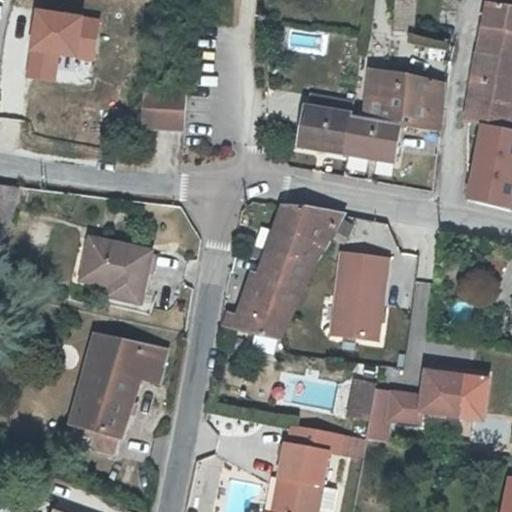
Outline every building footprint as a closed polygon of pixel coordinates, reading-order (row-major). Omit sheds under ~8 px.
[(474,74),(473,80),(473,84),(511,90),(511,0),(493,0),(492,3),(488,3),(482,32),(474,74)] [(416,9),(416,3),(400,1),(397,36),(413,38),(414,31),(415,17),(416,10),(416,9)] [(401,124),(402,124),(439,130),(445,84),(369,73),(364,118),(365,118),(401,124)] [(472,100),(511,106),(511,90),(473,84),(472,100)] [(181,87),(140,86),(140,124),(180,125),(181,87)] [(347,154),(351,116),(351,115),(352,102),(310,95),(308,109),(306,109),(299,146),(347,154)] [(511,106),(472,100),(471,123),(501,128),(511,129),(511,106)] [(365,118),(364,118),(351,116),(347,154),(395,162),(401,124),(365,118)] [(511,129),(501,128),(500,141),(486,141),(484,151),(498,152),(497,163),(511,164),(511,129)] [(0,238),(13,183),(0,179),(0,238)] [(271,251),(321,258),(336,228),(339,224),(341,218),(343,215),(288,206),(283,231),(278,231),(271,251)] [(108,271),(106,282),(104,290),(138,298),(148,248),(86,235),(80,266),(108,271)] [(253,319),(243,317),(240,330),(281,339),(287,328),(321,258),(271,251),(268,258),(264,269),(260,277),(259,283),(257,293),(255,305),(253,319)] [(387,261),(343,255),(333,333),(377,339),(387,261)] [(108,271),(80,266),(78,276),(106,282),(108,271)] [(240,330),(243,317),(229,314),(226,327),(240,330)] [(166,350),(94,334),(69,424),(87,428),(85,445),(118,455),(141,378),(159,382),(166,350)] [(460,417),(464,377),(426,373),(422,398),(391,394),(388,421),(420,425),(421,413),(460,417)] [(356,377),(354,390),(375,393),(377,382),(377,381),(356,377)] [(375,393),(354,390),(348,421),(369,424),(375,393)] [(317,511),(322,491),(330,455),(340,457),(345,439),(296,429),(291,448),(288,448),(284,466),(281,479),(287,480),(287,483),(280,511),(317,511)] [(345,439),(340,457),(361,462),(365,443),(345,439)] [(511,511),(511,475),(503,511),(511,511)] [(287,480),(281,479),(274,511),(280,511),(287,483),(287,480)] [(322,491),(317,511),(333,511),(337,494),(322,491)]
